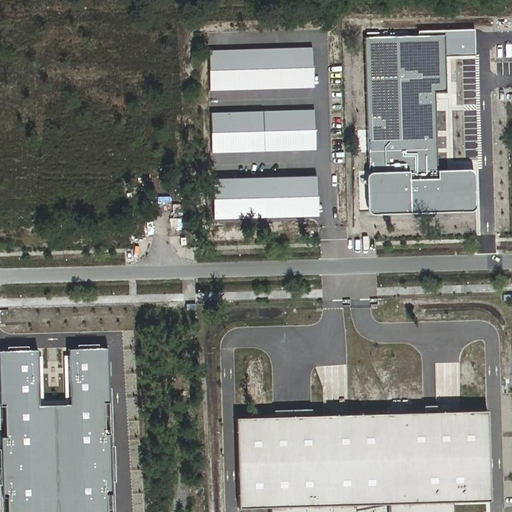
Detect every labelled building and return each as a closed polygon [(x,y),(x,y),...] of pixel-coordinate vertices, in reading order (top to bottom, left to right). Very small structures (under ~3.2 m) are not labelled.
[(166,29),(58,31),(65,241),(176,238),(166,29)] [(473,29),(418,30),(419,35),(364,37),(369,173),(365,173),(367,214),(475,210),(473,169),(438,170),(436,92),(445,91),(444,55),(474,54),(473,29)] [(315,46),(211,49),(212,90),(317,87),(315,46)] [(318,109),(213,112),(214,152),(319,149),(318,109)] [(320,175),(215,178),(216,218),(321,215),(320,175)] [(44,354),(3,355),(9,511),(117,511),(112,352),(71,354),(72,396),(45,397),(44,354)] [(482,408),(238,415),(241,505),(484,499),(482,408)]
